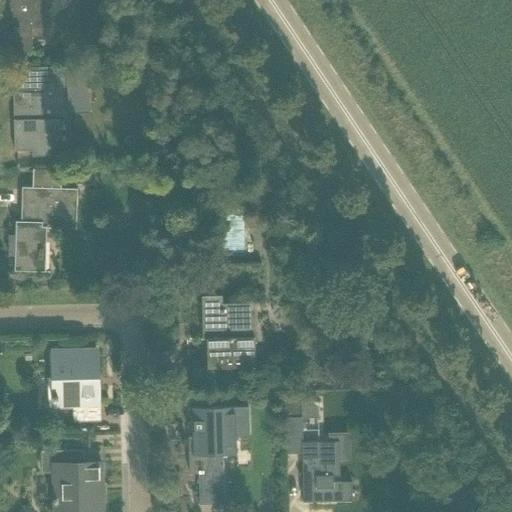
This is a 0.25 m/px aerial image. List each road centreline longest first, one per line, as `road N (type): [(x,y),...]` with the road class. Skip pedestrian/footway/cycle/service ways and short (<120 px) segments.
road 1 (primary): [(511,355),(270,0)]
road 2 (residential): [(136,511),(130,317),(0,316)]
